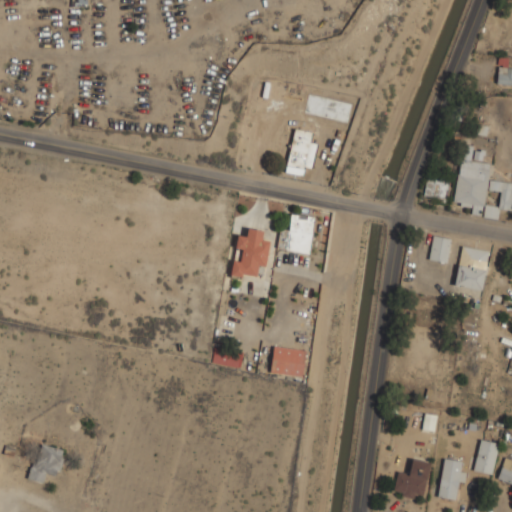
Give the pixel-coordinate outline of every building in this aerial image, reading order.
[(498,83),(511,83),(511,57),(498,57),(498,83)] [(288,165),(314,169),(318,141),(312,140),(314,130),(294,127),(288,165)] [(455,202),(474,204),(473,212),(483,213),(486,187),(500,189),(498,207),(511,208),(511,169),(511,181),(488,178),(490,159),(460,156),(455,202)] [(446,199),(450,177),(428,172),(424,195),(446,199)] [(496,219),(499,207),(484,204),(482,217),(496,219)] [(315,214),(291,212),(289,228),(279,227),(277,248),(311,252),(315,214)] [(269,240),(261,239),(262,229),(247,227),(246,234),(237,233),(236,247),(242,248),(241,259),(232,258),(230,274),(256,277),(257,267),(265,268),(269,240)] [(451,236),(433,233),(429,258),(447,262),(451,236)] [(483,290),(489,249),(461,244),(455,285),(483,290)] [(433,327),(437,310),(412,303),(408,320),(433,327)] [(302,375),(305,347),(273,343),(270,371),(302,375)] [(211,360),(239,368),(244,352),(215,344),(211,360)] [(434,430),(437,414),(425,411),(422,428),(434,430)] [(473,469),(492,473),(499,441),(480,437),(473,469)] [(30,479),(45,481),(47,472),(58,474),(64,448),(37,443),(30,479)] [(430,461),(411,457),(409,469),(398,467),(393,493),(422,499),(430,461)] [(438,496),(461,499),(466,460),(443,457),(438,496)] [(511,468),(511,457),(501,457),(501,481),(511,481),(511,468)]
